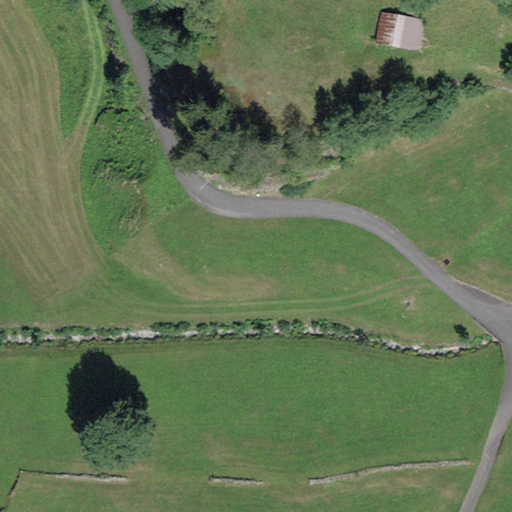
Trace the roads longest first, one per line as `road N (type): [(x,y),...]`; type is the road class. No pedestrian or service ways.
road 1 (track): [(111,0),(173,159),(197,191),(233,208),(339,211),(385,231),(496,318)]
road 2 (track): [(511,392),(463,511)]
